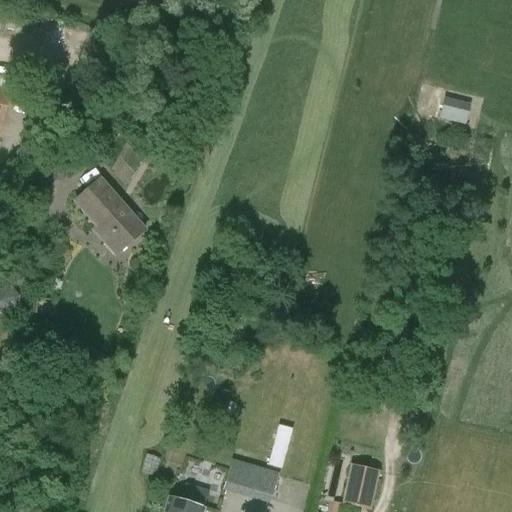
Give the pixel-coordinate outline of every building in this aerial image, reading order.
[(0,135),(10,92),(0,89),(0,135)] [(443,101),(440,114),(465,120),(468,107),(443,101)] [(64,183),(65,154),(47,152),(44,181),(64,183)] [(114,260),(118,256),(117,255),(144,232),(100,181),(73,203),(94,228),(90,233),(114,260)] [(285,467),(293,427),(279,424),(272,465),(285,467)] [(160,458),(146,454),(140,473),(155,477),(160,458)] [(231,460),(229,469),(222,491),(223,491),(242,497),(251,466),(231,460)] [(367,511),(369,511),(378,472),(350,466),(341,506),(367,511)] [(202,511),(203,510),(167,499),(163,511),(202,511)]
